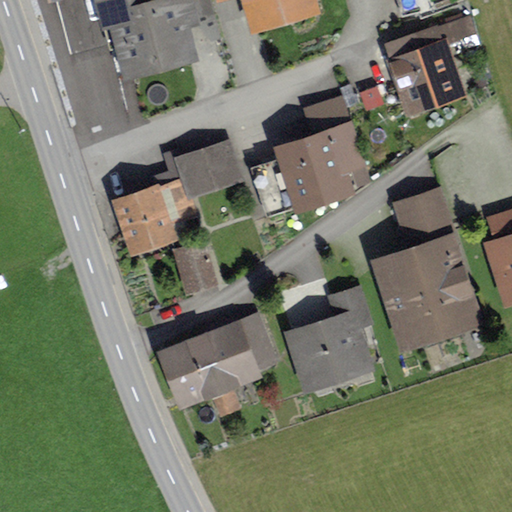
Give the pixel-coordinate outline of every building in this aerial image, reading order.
[(179,23),(193,19),(187,0),(171,0),(173,4),(155,8),(153,0),(97,0),(109,44),(124,40),(131,67),(186,52),(179,23)] [(210,0),(187,0),(193,19),(214,13),(210,0)] [(251,0),(257,20),(308,6),(306,0),(251,0)] [(402,0),(406,14),(437,7),(435,0),(402,0)] [(435,29),(441,45),(475,33),(470,16),(435,29)] [(417,103),(456,89),(441,45),(435,29),(390,44),(405,87),(411,85),(417,103)] [(350,168),(346,169),(334,132),(331,121),(312,127),(313,132),(303,135),(305,141),(283,148),(286,158),(253,168),(266,209),(285,203),(287,209),(302,205),(301,201),(355,184),(350,168)] [(346,169),(350,168),(364,164),(352,126),(334,132),(346,169)] [(181,160),(187,178),(186,178),(190,192),(237,177),(227,146),(181,160)] [(167,222),(197,212),(190,192),(186,178),(119,201),(134,246),(170,233),(167,222)] [(414,200),(422,226),(448,217),(440,191),(414,200)] [(511,212),(497,217),(506,246),(496,249),(510,292),(511,291),(511,212)] [(176,250),(188,291),(217,283),(205,241),(176,250)] [(405,337),(472,316),(449,244),(382,266),(405,337)] [(350,327),(369,321),(358,289),(332,297),(340,323),(297,337),(311,378),(361,362),(350,327)] [(218,380),(273,358),(256,315),(235,323),(234,319),(211,328),(212,332),(166,350),(186,402),(221,389),(218,380)]
